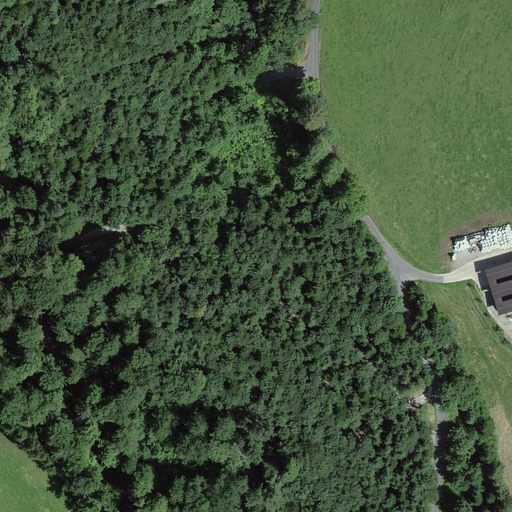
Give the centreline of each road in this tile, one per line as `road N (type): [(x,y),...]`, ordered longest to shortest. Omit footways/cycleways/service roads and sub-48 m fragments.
road 1 (track): [(127,511),(48,329),(61,263),(83,238),(127,228),(191,234),(268,264),(364,353),(439,449)]
road 2 (unclassified): [(309,78),(331,159),(389,263),(436,387),(435,511)]
road 3 (track): [(112,511),(0,410)]
road 4 (track): [(224,0),(262,66),(274,76),(309,78)]
